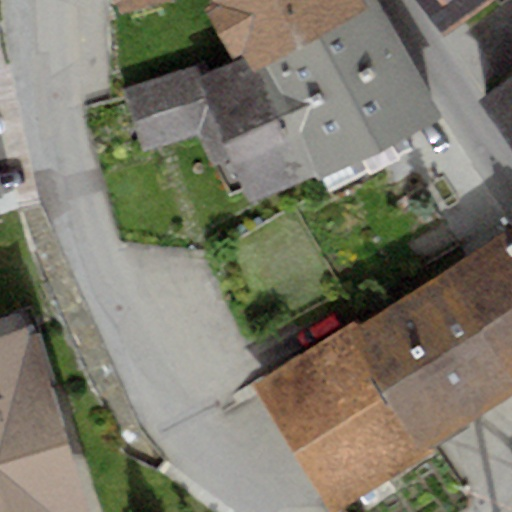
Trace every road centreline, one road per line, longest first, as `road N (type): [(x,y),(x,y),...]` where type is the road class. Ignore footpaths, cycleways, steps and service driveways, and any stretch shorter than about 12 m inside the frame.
road 1 (residential): [(48,0),(57,109),(92,249),(184,416),(271,511)]
road 2 (primary): [(511,178),(392,0)]
